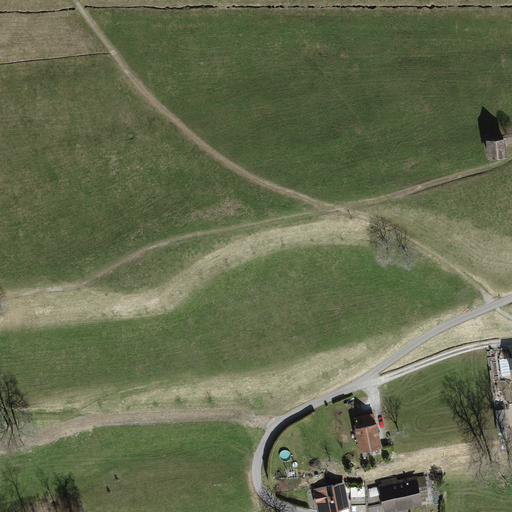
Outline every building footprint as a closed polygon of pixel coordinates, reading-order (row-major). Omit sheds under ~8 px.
[(506,139),(486,141),(488,160),(507,158),(506,139)] [(374,412),(355,416),(357,425),(355,425),(361,450),(383,445),(378,421),(376,421),(374,412)] [(381,482),(379,483),(382,503),(384,510),(422,502),(417,475),(397,479),(397,476),(381,479),(381,482)] [(345,480),(313,487),(318,510),(350,502),(345,480)] [(382,503),(379,483),(366,485),(366,487),(366,504),(367,506),(382,503)] [(366,487),(351,488),(351,504),(366,504),(366,487)]
